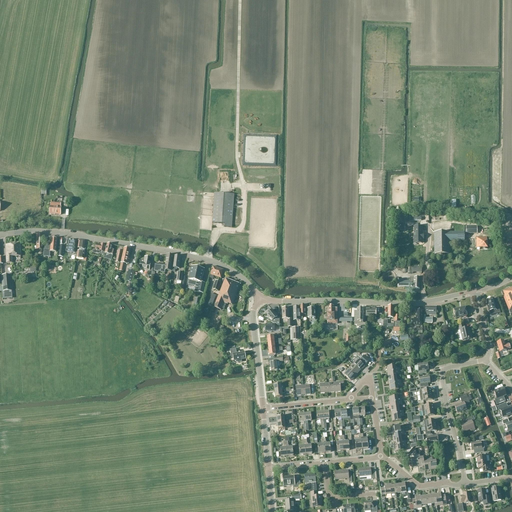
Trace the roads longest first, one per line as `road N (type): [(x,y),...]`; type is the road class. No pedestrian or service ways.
road 1 (tertiary): [(259,297),(207,259),(78,235),(0,233)]
road 2 (tertiary): [(259,297),(411,303),(475,291)]
road 3 (track): [(244,185),(237,156),(240,0)]
road 4 (residential): [(485,360),(448,367),(441,376),(464,483)]
